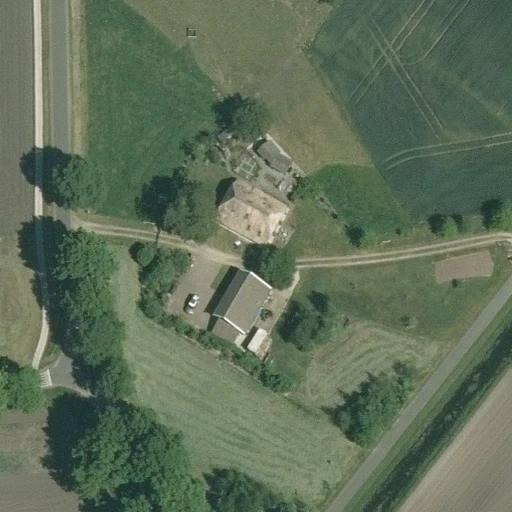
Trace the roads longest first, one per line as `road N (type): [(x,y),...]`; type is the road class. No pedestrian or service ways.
road 1 (unclassified): [(88,371),(68,292),(59,0)]
road 2 (unclassified): [(152,511),(88,371)]
